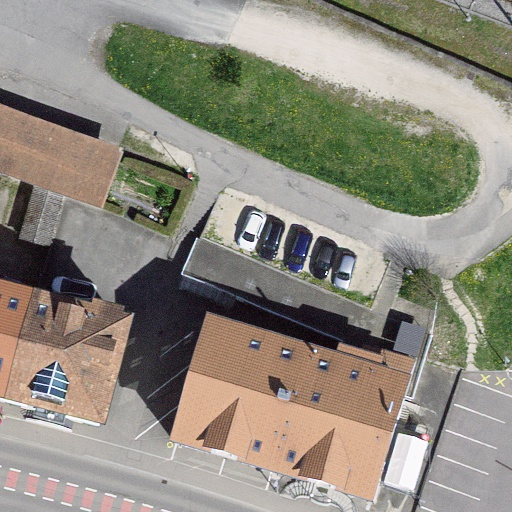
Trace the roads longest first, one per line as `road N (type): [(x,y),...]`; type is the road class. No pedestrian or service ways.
road 1 (residential): [(0,26),(71,59),(414,268),(471,268),(511,229)]
road 2 (primary): [(130,511),(0,476)]
